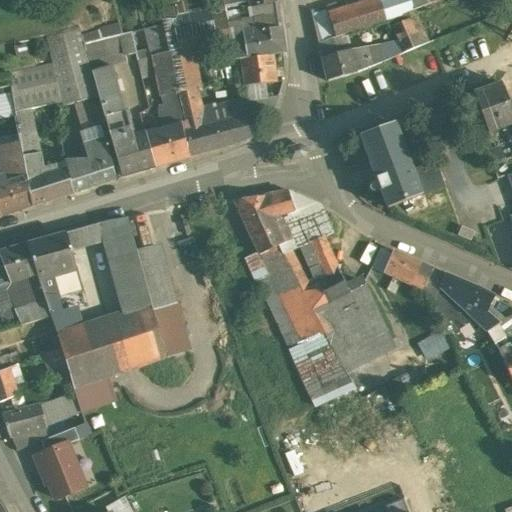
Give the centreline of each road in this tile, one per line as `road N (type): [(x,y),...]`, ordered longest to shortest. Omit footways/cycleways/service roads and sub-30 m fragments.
road 1 (residential): [(317,174),(370,229),(511,293)]
road 2 (residential): [(303,126),(511,67)]
road 3 (residential): [(0,231),(209,176)]
road 4 (residential): [(288,0),(303,126)]
